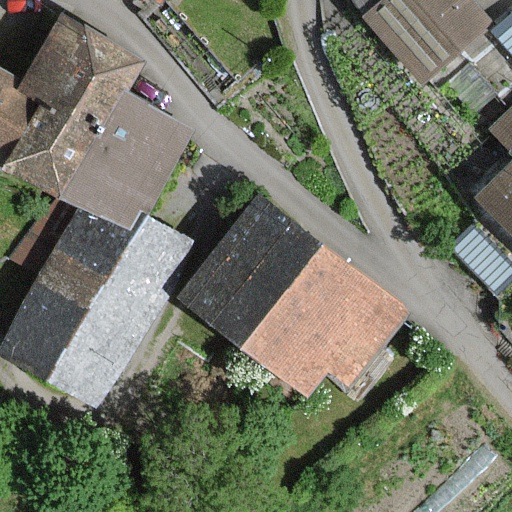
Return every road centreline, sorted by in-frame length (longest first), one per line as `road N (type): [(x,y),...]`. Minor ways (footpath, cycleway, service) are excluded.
road 1 (residential): [(89,0),(152,54),(261,172),(377,264),(412,266)]
road 2 (unclassified): [(299,0),(323,96),(412,266)]
road 3 (unclassified): [(412,266),(511,392)]
